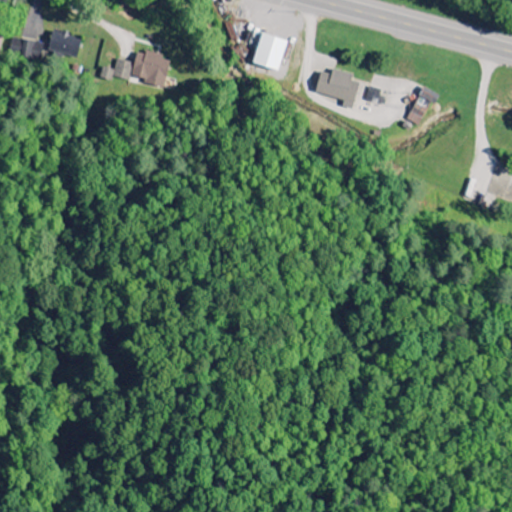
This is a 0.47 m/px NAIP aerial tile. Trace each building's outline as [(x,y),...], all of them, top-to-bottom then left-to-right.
[(77,59),(82,39),(52,31),(47,52),(77,59)] [(278,72),(286,41),(261,34),(253,64),(278,72)] [(169,59),(136,52),(134,64),(116,60),(114,70),(102,68),(99,79),(111,82),(112,77),(130,81),(131,79),(164,86),(169,59)] [(352,75),(332,69),(330,75),(320,72),(314,92),(353,104),(359,84),(351,81),(352,75)] [(380,90),(368,88),(366,102),(378,104),(380,90)] [(406,120),(418,127),(437,95),(424,88),(406,120)]
